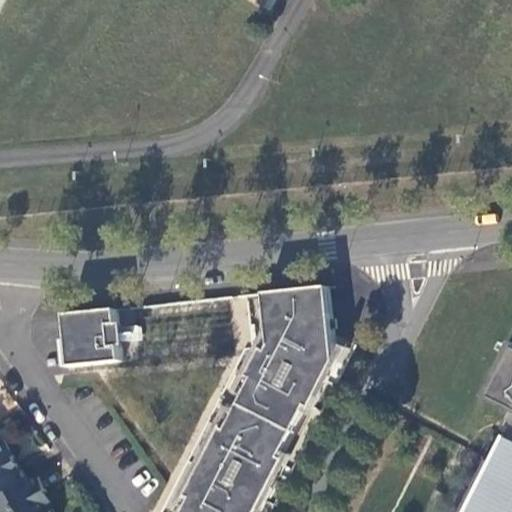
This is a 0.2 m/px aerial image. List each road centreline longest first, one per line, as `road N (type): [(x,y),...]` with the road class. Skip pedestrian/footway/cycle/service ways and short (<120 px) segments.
road 1 (secondary): [(389,238),(126,269),(0,264)]
road 2 (residential): [(0,301),(7,335),(132,511)]
road 3 (residential): [(401,339),(310,511)]
